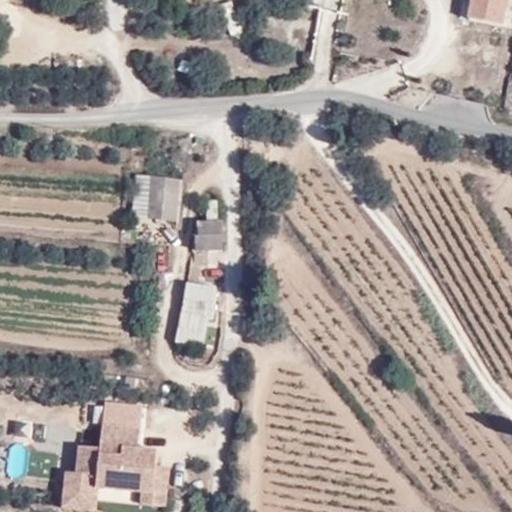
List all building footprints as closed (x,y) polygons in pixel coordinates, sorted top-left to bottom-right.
[(509,0),(470,0),(466,19),(504,27),(509,0)] [(178,182),(133,178),(129,221),(174,226),(178,182)] [(199,226),(198,252),(214,256),(225,258),(226,227),(199,226)] [(182,316),(216,320),(220,287),(186,283),(182,316)] [(150,440),(150,420),(113,420),(112,443),(91,442),(91,469),(113,470),(113,483),(157,484),(157,496),(181,496),(181,474),(169,474),(169,457),(169,441),(150,440)] [(169,474),(181,474),(181,457),(169,457),(169,474)] [(113,483),(113,470),(91,469),(80,469),(79,505),(112,506),(112,495),(157,496),(157,484),(113,483)]
